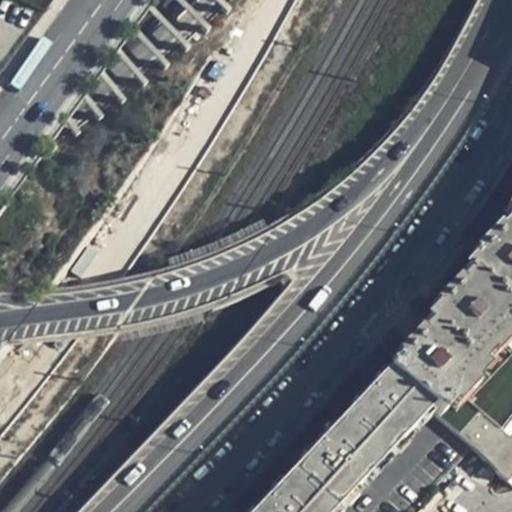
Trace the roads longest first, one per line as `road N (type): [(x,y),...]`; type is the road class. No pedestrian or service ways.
road 1 (trunk): [(104,511),(389,206),(448,113)]
road 2 (secondary): [(188,511),(351,332),(484,153),(511,98)]
road 3 (trunk): [(0,320),(128,298),(249,258),(305,228),(448,113)]
road 4 (trunk): [(270,0),(135,218),(0,407)]
road 5 (trunk): [(178,0),(126,53),(0,137)]
road 6 (secondary): [(107,0),(0,147)]
road 7 (trunk): [(448,113),(508,0)]
